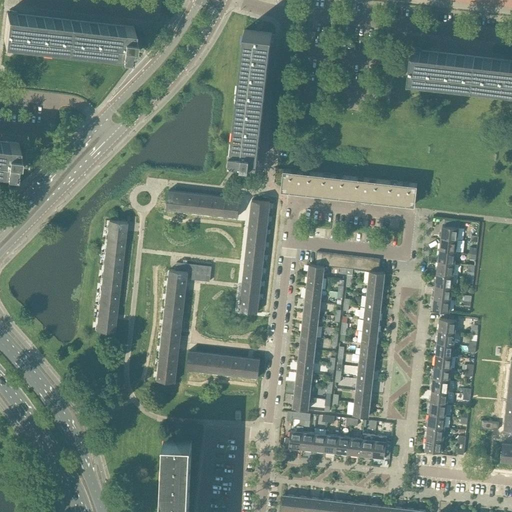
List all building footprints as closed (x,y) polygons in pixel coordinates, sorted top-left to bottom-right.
[(133,32),(134,26),(7,12),(4,40),(32,43),(131,54),(131,48),(143,50),(143,51),(145,34),(144,34),(144,35),(133,34),(133,32)] [(230,156),(229,164),(257,167),(258,159),(258,158),(259,151),(259,149),(262,115),(269,59),(272,34),(272,33),(263,31),(254,31),(244,29),(230,156)] [(408,76),(511,88),(511,59),(411,49),(408,76)] [(393,74),(403,76),(404,63),(394,62),(393,74)] [(19,143),(0,141),(0,169),(16,171),(17,165),(28,166),(28,167),(29,168),(31,151),(30,151),(30,152),(18,151),(18,149),(19,149),(19,143)] [(276,167),(275,177),(282,178),(283,168),(276,167)] [(314,192),(317,172),(283,168),(282,178),(281,189),(314,192)] [(348,196),(350,176),(317,172),(314,192),(348,196)] [(350,176),(348,196),(381,200),(384,179),(350,176)] [(384,179),(381,200),(415,204),(417,183),(384,179)] [(238,216),(240,198),(239,198),(239,200),(169,192),(169,190),(168,190),(166,208),(238,216)] [(257,312),(264,248),(270,201),(252,199),(252,200),(254,200),(242,309),(239,309),(239,310),(257,312)] [(114,331),(112,331),(124,221),(126,222),(126,221),(108,219),(96,329),(114,331)] [(442,225),(441,237),(457,239),(459,221),(445,219),(444,225),(442,225)] [(441,237),(439,249),(456,251),(457,239),(441,237)] [(439,249),(438,261),(455,263),(456,251),(439,249)] [(453,274),(455,263),(438,261),(437,273),(453,275),(453,274)] [(211,266),(176,262),(176,270),(185,271),(192,272),(191,279),(209,281),(211,266)] [(323,278),(324,265),(321,265),(315,264),(309,263),(308,276),(323,278)] [(173,381),(185,271),(176,270),(170,269),(157,379),(175,381),(173,381)] [(370,270),(368,283),(383,285),(385,272),(379,271),(373,271),(370,270)] [(437,273),(435,284),(452,286),(457,286),(458,275),(453,274),(453,275),(437,273)] [(322,290),(323,278),(308,276),(306,288),(322,290)] [(368,283),(367,295),(382,296),(383,285),(368,283)] [(435,284),(434,297),(450,298),(452,286),(435,284)] [(320,302),(322,290),(306,288),(305,300),(320,302)] [(367,295),(365,307),(381,308),(382,296),(367,295)] [(450,298),(434,297),(432,309),(449,311),(450,298)] [(319,313),(320,302),(305,300),(304,311),(319,313)] [(365,307),(364,318),(379,320),(381,308),(365,307)] [(304,311),(302,324),(318,325),(319,313),(304,311)] [(438,330),(455,332),(456,319),(440,317),(438,330)] [(364,318),(363,330),(378,332),(379,320),(364,318)] [(316,337),(318,325),(302,324),(301,335),(316,337)] [(363,330),(361,342),(377,344),(378,332),(363,330)] [(438,330),(437,342),(453,344),(455,332),(438,330)] [(470,334),(469,346),(476,347),(477,335),(470,334)] [(315,349),(316,337),(301,335),(300,347),(315,349)] [(361,342),(360,354),(375,356),(377,344),(361,342)] [(437,342),(435,354),(452,356),(453,344),(437,342)] [(314,361),(315,349),(300,347),(298,359),(314,361)] [(189,351),(187,369),(258,377),(260,359),(259,359),(259,361),(189,353),(189,351)] [(360,354),(359,366),(374,367),(375,356),(360,354)] [(435,354),(434,366),(451,367),(452,356),(435,354)] [(312,372),(314,361),(298,359),(297,371),(312,372)] [(359,366),(358,377),(373,379),(374,367),(359,366)] [(434,366),(433,377),(449,379),(451,367),(434,366)] [(311,384),(312,372),(297,371),(296,382),(311,384)] [(371,391),(373,379),(358,377),(356,389),(371,391)] [(433,377),(431,389),(448,391),(449,379),(433,377)] [(310,397),(311,384),(296,382),(294,395),(310,397)] [(370,404),(371,391),(356,389),(355,402),(370,404)] [(447,403),(448,391),(431,389),(430,401),(447,403)] [(310,397),(294,395),(293,407),(308,409),(310,397)] [(430,401),(429,413),(445,415),(447,403),(430,401)] [(370,404),(355,402),(353,414),(369,416),(370,404)] [(301,448),(303,431),(304,420),(305,413),(288,411),(287,420),(293,421),(293,419),(300,419),(300,426),(298,426),(297,431),(290,430),(290,437),(285,437),(284,445),(289,445),(289,446),(301,448)] [(444,427),(445,415),(429,413),(427,425),(444,427)] [(377,420),(364,419),(364,426),(370,426),(370,427),(376,427),(377,420)] [(481,420),(480,428),(498,430),(499,422),(481,420)] [(443,439),(444,427),(427,425),(426,437),(443,439)] [(301,448),(313,449),(315,433),(303,431),(301,448)] [(313,449),(324,450),(326,434),(315,433),(313,449)] [(362,438),(360,454),(372,455),(374,439),(374,434),(363,433),(362,438)] [(324,450),(337,451),(338,435),(326,434),(324,450)] [(188,511),(189,504),(192,437),(164,435),(163,462),(160,511),(188,511)] [(337,451),(348,453),(350,437),(338,435),(337,451)] [(362,438),(350,437),(348,453),(360,454),(362,438)] [(443,439),(426,437),(425,449),(441,451),(443,439)] [(372,455),(385,457),(385,456),(390,456),(391,441),(374,439),(372,455)] [(456,453),(464,454),(465,441),(458,441),(456,453)] [(511,445),(510,446),(503,445),(503,442),(502,442),(500,460),(511,461),(511,445)] [(295,495),(283,493),(281,509),(293,510),(295,495)] [(293,510),(306,511),(307,496),(295,495),(293,510)] [(306,511),(309,511),(317,511),(319,498),(307,496),(306,511)] [(317,511),(329,511),(331,499),(319,498),(317,511)] [(329,511),(341,511),(343,500),(331,499),(329,511)] [(341,511),(353,511),(354,502),(343,500),(341,511)] [(353,511),(365,511),(366,503),(354,502),(353,511)] [(365,511),(377,511),(378,504),(366,503),(365,511)]
